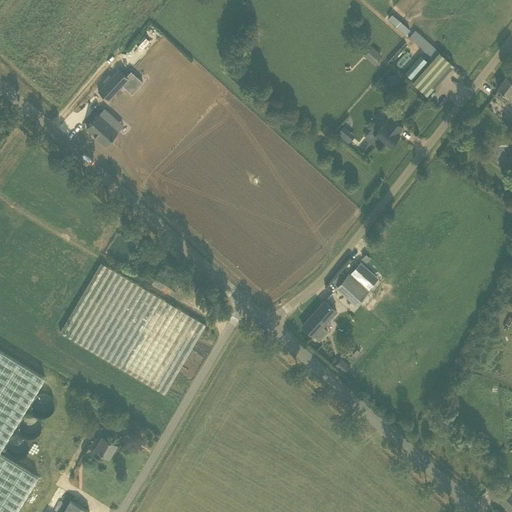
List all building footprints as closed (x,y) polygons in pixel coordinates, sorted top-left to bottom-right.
[(108,0),(119,11),(129,3),(126,0),(108,0)] [(400,21),(397,25),(406,33),(409,29),(400,21)] [(372,45),(363,55),(374,64),(382,54),(372,45)] [(454,64),(447,58),(439,51),(425,66),(417,59),(405,72),(413,80),(412,81),(427,95),(454,64)] [(119,64),(112,71),(122,81),(129,74),(119,64)] [(399,84),(399,76),(397,76),(397,74),(387,73),(386,83),(397,83),(399,84)] [(511,79),(506,76),(497,88),(508,95),(511,89),(511,79)] [(151,103),(142,94),(127,80),(117,92),(142,113),(151,103)] [(97,116),(86,127),(102,141),(112,130),(102,121),(108,115),(102,110),(97,116)] [(403,127),(390,116),(374,134),(370,131),(365,137),(374,144),(375,145),(380,139),(389,146),(400,133),(403,127)] [(349,140),(354,134),(342,126),(337,132),(349,140)] [(362,258),(366,262),(370,257),(366,253),(362,258)] [(60,331),(156,388),(165,393),(206,324),(101,262),(60,331)] [(361,262),(352,272),(366,285),(375,275),(361,262)] [(169,292),(175,282),(158,272),(152,282),(169,292)] [(337,286),(345,293),(357,303),(366,293),(347,275),(337,286)] [(329,330),(323,325),(336,310),(325,300),(302,325),(313,335),(320,340),(329,330)] [(225,307),(219,301),(212,310),(218,315),(225,307)] [(509,330),(511,323),(511,317),(508,316),(503,327),(509,330)] [(0,344),(0,511),(22,511),(41,480),(0,456),(0,450),(46,371),(0,344)] [(340,358),(334,365),(343,372),(349,365),(340,358)] [(40,403),(48,410),(55,403),(46,395),(40,403)] [(39,429),(39,415),(26,416),(26,429),(39,429)] [(101,434),(93,447),(109,456),(116,442),(107,437),(110,430),(102,425),(98,432),(101,434)] [(511,511),(511,491),(507,488),(497,499),(511,511)] [(88,511),(89,511),(72,501),(70,500),(62,511),(88,511)]
